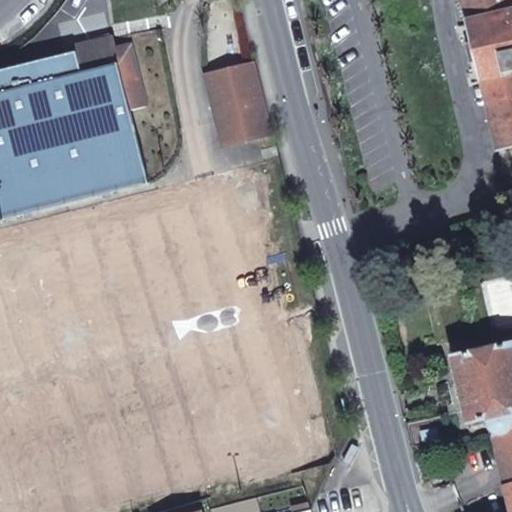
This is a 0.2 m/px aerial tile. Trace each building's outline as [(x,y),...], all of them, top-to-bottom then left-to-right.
[(511,0),(465,0),(501,149),(511,146),(511,0)] [(112,41),(110,33),(86,40),(88,47),(112,41)] [(146,107),(131,46),(116,50),(114,42),(113,43),(112,41),(88,47),(89,49),(77,52),(84,74),(119,65),(131,110),(146,107)] [(0,96),(84,74),(77,52),(0,71),(0,96)] [(272,134),(255,64),(207,76),(214,99),(221,104),(224,114),(219,121),(225,146),(272,134)] [(131,110),(119,65),(84,74),(0,96),(0,220),(149,183),(131,110)] [(224,114),(221,104),(214,99),(219,121),(224,114)] [(511,415),(511,343),(453,356),(469,425),(491,420),(511,415)] [(451,446),(444,415),(407,423),(413,447),(415,455),(451,446)] [(511,431),(511,415),(491,420),(495,436),(511,431)] [(511,483),(511,431),(495,436),(506,485),(511,483)]
